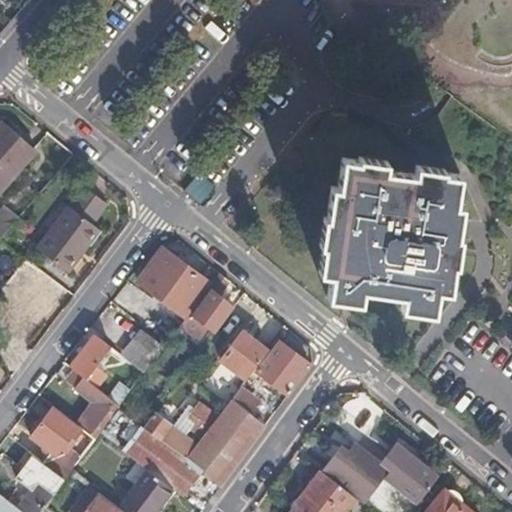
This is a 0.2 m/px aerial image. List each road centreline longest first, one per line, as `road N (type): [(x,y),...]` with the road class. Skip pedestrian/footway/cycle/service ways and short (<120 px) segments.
road 1 (residential): [(162,202),(0,416)]
road 2 (residential): [(343,350),(162,202)]
road 3 (residential): [(511,485),(343,350)]
road 4 (residential): [(162,202),(0,67)]
road 5 (residential): [(224,511),(343,350)]
